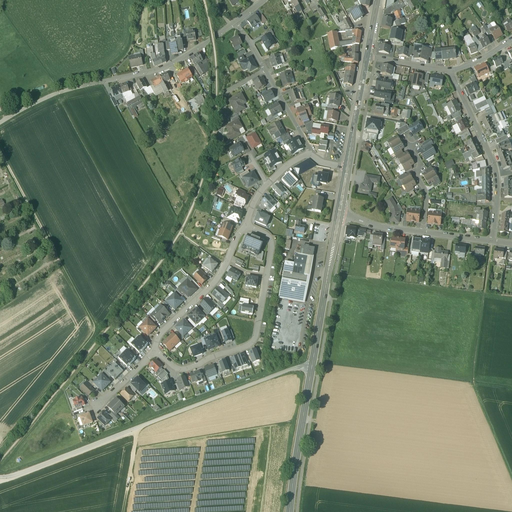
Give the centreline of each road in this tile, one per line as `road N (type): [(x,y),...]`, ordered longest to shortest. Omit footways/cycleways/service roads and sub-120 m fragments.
road 1 (track): [(0,149),(96,327),(0,448)]
road 2 (primary): [(289,511),(338,215)]
road 3 (residential): [(154,351),(180,370),(255,338),(271,246),(246,226)]
road 4 (track): [(511,474),(473,380),(485,288)]
road 5 (residential): [(492,240),(493,163),(449,71)]
road 6 (residential): [(246,226),(216,281),(160,333),(154,351)]
road 7 (residential): [(96,83),(170,65),(236,21)]
